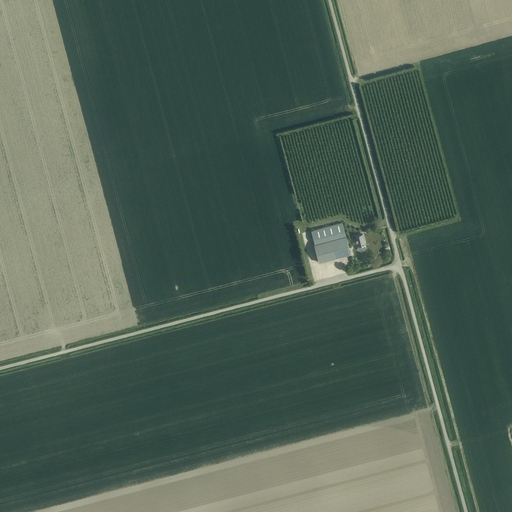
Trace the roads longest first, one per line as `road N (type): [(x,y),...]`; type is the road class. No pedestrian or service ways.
road 1 (unclassified): [(0,368),(399,265)]
road 2 (unclassified): [(399,265),(329,0)]
road 3 (unclassified): [(465,511),(399,265)]
